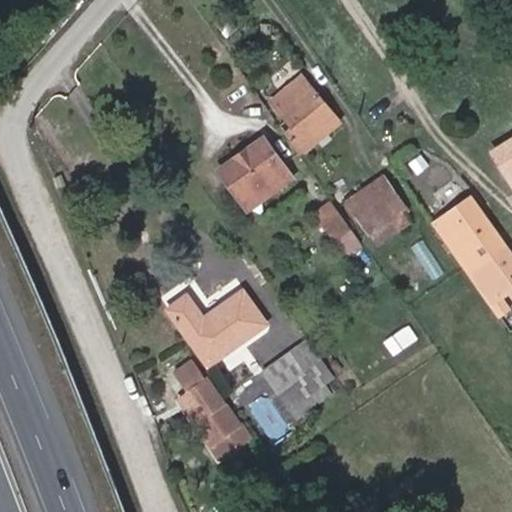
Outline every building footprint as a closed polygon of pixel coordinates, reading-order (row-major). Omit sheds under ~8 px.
[(339,123),(311,87),(281,112),(287,121),(281,127),(293,142),(296,138),(306,150),(339,123)] [(286,172),(262,138),(216,170),(239,204),(286,172)] [(511,180),(511,142),(495,152),(511,180)] [(286,172),(239,204),(245,212),(292,181),(286,172)] [(409,210),(385,175),(346,201),(365,231),(388,217),(398,231),(411,223),(405,212),(409,210)] [(434,224),(499,314),(505,311),(497,299),(511,288),(511,253),(471,196),(434,224)] [(340,216),(327,198),(316,205),(327,224),(340,216)] [(287,226),(302,248),(312,241),(298,220),(287,226)] [(187,299),(170,310),(209,364),(206,366),(217,382),(227,376),(216,359),(258,331),(265,325),(243,295),(234,301),(204,322),(187,299)] [(233,384),(255,417),(300,386),(275,354),(233,384)] [(194,362),(176,375),(188,391),(193,387),(202,399),(197,403),(207,417),(196,425),(211,445),(222,438),(224,440),(230,436),(229,432),(238,425),(194,362)] [(188,391),(197,403),(202,399),(193,387),(188,391)]
